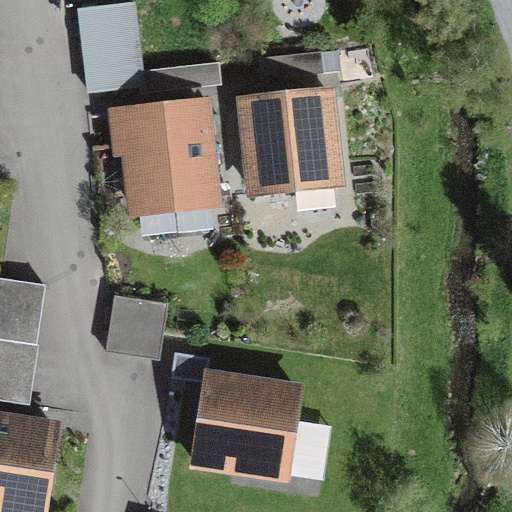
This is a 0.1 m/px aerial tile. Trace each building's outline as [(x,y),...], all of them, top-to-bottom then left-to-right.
[(89,92),(144,86),(134,3),(79,10),(89,92)] [(243,101),(253,193),(338,184),(328,92),(243,101)] [(128,148),(135,211),(214,203),(203,105),(114,115),(118,149),(128,148)] [(115,297),(106,352),(159,360),(167,305),(115,297)] [(0,400),(27,404),(36,345),(0,339),(0,400)] [(171,378),(206,383),(194,462),(286,476),(299,392),(206,378),(209,359),(175,354),(171,378)] [(42,511),(55,429),(0,420),(0,511),(42,511)]
